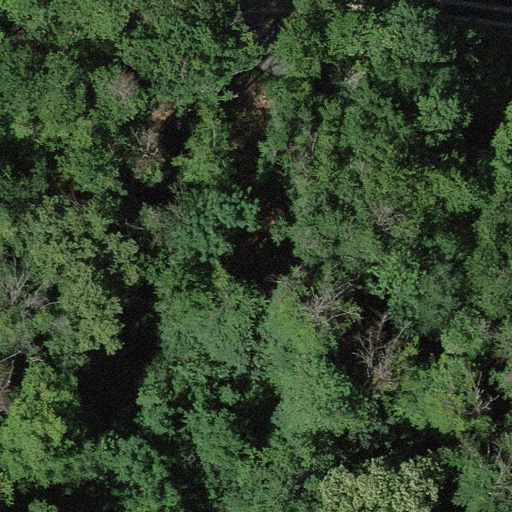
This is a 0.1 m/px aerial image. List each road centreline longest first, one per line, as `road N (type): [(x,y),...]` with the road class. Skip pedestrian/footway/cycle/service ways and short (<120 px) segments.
road 1 (track): [(173,0),(511,134)]
road 2 (track): [(511,26),(286,0)]
